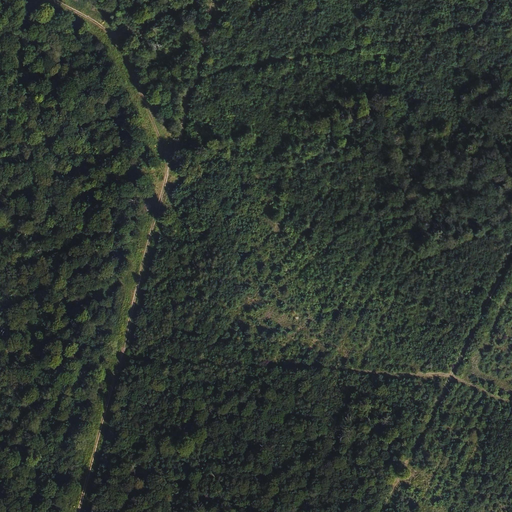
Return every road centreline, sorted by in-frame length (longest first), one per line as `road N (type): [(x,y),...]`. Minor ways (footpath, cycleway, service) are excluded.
road 1 (track): [(0,116),(511,22)]
road 2 (unknown): [(511,398),(451,369),(120,359)]
road 3 (track): [(120,359),(211,0)]
road 4 (track): [(392,511),(451,369),(511,253)]
road 5 (track): [(52,0),(112,32),(173,143)]
road 6 (unknown): [(80,511),(120,359)]
road 7 (track): [(120,359),(0,352)]
